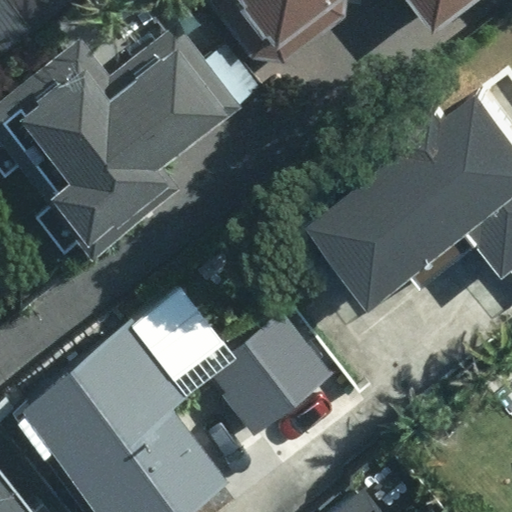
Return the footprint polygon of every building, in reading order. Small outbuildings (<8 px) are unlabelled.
[(0,0),(0,38),(49,0),(0,0)] [(218,0),(249,46),(316,0),(390,0),(411,31),(456,0),(218,0)] [(221,121),(258,85),(217,41),(184,72),(148,34),(108,72),(69,31),(0,96),(0,174),(77,255),(154,183),(139,167),(206,105),(221,121)] [(335,269),(366,306),(462,227),(505,279),(511,273),(511,131),(473,84),(284,239),(319,282),(335,269)] [(207,459),(322,379),(271,307),(241,328),(196,263),(0,399),(0,441),(49,511),(157,511),(216,471),(207,459)] [(36,511),(0,465),(0,511),(36,511)] [(404,511),(357,511),(356,511),(421,511),(414,503),(404,511)]
